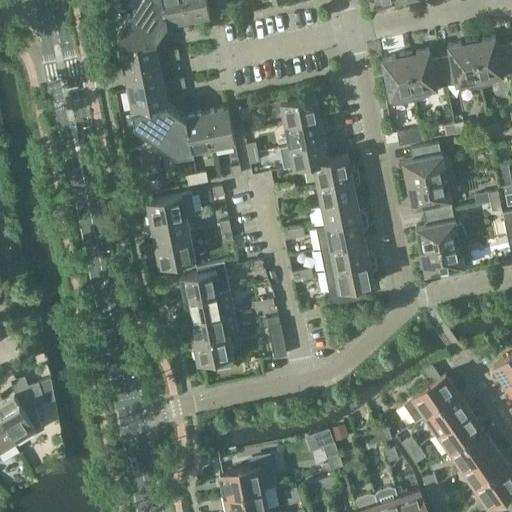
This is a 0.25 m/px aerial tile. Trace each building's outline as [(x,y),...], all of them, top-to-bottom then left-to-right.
[(137,0),(131,10),(161,30),(166,22),(161,0),(137,0)] [(184,0),(161,0),(166,22),(188,17),(184,0)] [(207,0),(184,0),(188,17),(210,13),(207,0)] [(117,32),(120,45),(155,38),(161,30),(131,10),(117,32)] [(495,34),(471,38),(481,86),(485,84),(490,83),(494,81),(498,79),(497,74),(503,73),(503,72),(511,70),(506,42),(497,44),(495,34)] [(120,45),(124,68),(159,60),(155,38),(120,45)] [(450,53),(440,55),(446,84),(456,82),(461,81),(462,86),(467,86),(471,87),(476,86),(481,86),(471,38),(448,43),(450,53)] [(429,47),(405,52),(415,99),(419,98),(424,96),(428,94),(432,92),(431,87),(437,86),(437,85),(446,84),(440,55),(431,57),(429,47)] [(169,50),(170,59),(179,57),(177,48),(169,50)] [(415,99),(405,52),(382,56),(390,96),(395,94),(396,99),(401,100),(406,100),(410,99),(415,99)] [(126,77),(128,87),(163,80),(162,69),(159,60),(124,68),(126,77)] [(174,78),(176,87),(185,85),(183,76),(174,78)] [(128,87),(132,109),(168,102),(163,80),(128,87)] [(280,100),(285,122),(320,115),(315,93),(280,100)] [(135,123),(156,138),(176,108),(168,102),(132,109),(135,123)] [(228,105),(205,109),(213,145),(235,140),(228,105)] [(239,108),(241,118),(250,116),(249,106),(239,108)] [(176,108),(156,138),(178,152),(191,149),(184,114),(176,108)] [(205,109),(184,114),(191,149),(213,145),(205,109)] [(285,122),(289,143),(324,136),(320,115),(285,122)] [(463,120),(454,122),(456,131),(465,129),(463,120)] [(456,131),(454,122),(445,123),(447,133),(456,131)] [(498,122),(488,125),(491,134),(500,132),(498,122)] [(397,131),(399,142),(425,137),(422,125),(397,131)] [(491,134),(488,125),(479,127),(481,136),(491,134)] [(294,166),(313,162),(313,161),(329,157),(328,156),(324,136),(289,143),(294,166)] [(246,142),(248,152),(257,150),(255,141),(246,142)] [(407,182),(454,173),(453,168),(452,164),(450,159),(447,155),(443,156),(442,151),(441,151),(439,141),(410,146),(412,157),(402,159),(407,182)] [(257,150),(248,152),(250,161),(259,159),(257,150)] [(313,162),(317,182),(358,174),(357,168),(353,166),(351,166),(348,152),(328,156),(329,157),(313,161),(313,162)] [(132,172),(140,178),(146,171),(138,164),(132,172)] [(231,165),(232,174),(241,172),(239,164),(231,165)] [(205,170),(196,172),(198,181),(207,179),(205,170)] [(198,181),(196,172),(187,174),(189,183),(198,181)] [(454,173),(407,182),(412,206),(422,204),(423,213),(452,207),(450,197),(451,197),(450,192),(454,191),(455,187),(455,182),(455,177),(454,173)] [(317,182),(321,203),(356,196),(354,183),(357,183),(359,179),(360,179),(358,174),(317,182)] [(149,181),(151,190),(160,188),(158,180),(149,181)] [(294,182),(285,184),(286,192),(295,191),(294,182)] [(213,186),(215,195),(223,193),(222,184),(213,186)] [(286,192),(285,184),(276,186),(277,194),(286,192)] [(488,190),(490,200),(500,198),(498,189),(488,190)] [(151,221),(186,214),(196,212),(191,190),(182,192),(146,199),(151,221)] [(321,203),(326,224),(367,216),(366,210),(365,210),(362,208),(359,209),(356,196),(321,203)] [(500,198),(490,200),(492,209),(501,207),(500,198)] [(452,207),(423,213),(425,223),(416,225),(420,248),(467,239),(466,234),(465,230),(463,225),(460,221),(456,222),(455,218),(454,218),(452,207)] [(151,221),(155,242),(190,235),(186,214),(151,221)] [(316,226),(320,248),(365,238),(362,225),(365,225),(368,221),(367,216),(326,224),(316,226)] [(220,220),(222,229),(230,227),(228,218),(220,220)] [(302,225),(293,226),(295,235),(304,233),(302,225)] [(295,235),(293,226),(284,228),(286,237),(295,235)] [(230,227),(222,229),(223,238),(232,236),(230,227)] [(190,235),(155,242),(160,265),(195,258),(190,235)] [(320,248),(324,269),(375,258),(374,253),(370,250),(368,251),(365,238),(320,248)] [(467,239),(420,248),(425,272),(464,264),(463,258),(468,257),(468,253),(468,248),(468,243),(467,239)] [(180,274),(185,296),(230,287),(224,258),(196,264),(197,271),(180,274)] [(252,260),(254,269),(263,267),(261,258),(252,260)] [(375,258),(324,269),(328,289),(331,303),(361,297),(358,285),(374,282),(371,268),(374,267),(376,264),(377,264),(375,258)] [(311,267),(302,269),(303,277),(312,275),(311,267)] [(303,277),(302,269),(293,270),(294,279),(303,277)] [(185,296),(189,318),(234,309),(230,287),(185,296)] [(272,297),(263,298),(265,307),(274,305),(272,297)] [(265,307),(263,298),(255,300),(256,309),(265,307)] [(189,318),(193,339),(228,332),(238,330),(234,309),(189,318)] [(268,316),(266,317),(261,318),(262,321),(263,325),(268,324),(280,322),(278,314),(268,316)] [(268,324),(274,355),(286,353),(280,322),(268,324)] [(228,332),(193,339),(198,361),(212,358),(214,367),(233,363),(232,354),(233,354),(228,332)] [(511,351),(493,364),(506,383),(511,379),(511,351)] [(415,420),(425,413),(458,390),(445,372),(402,401),(415,420)] [(0,416),(13,438),(30,428),(31,429),(41,424),(34,404),(45,401),(38,380),(28,384),(27,381),(26,381),(27,383),(2,398),(0,395),(0,416)] [(425,413),(437,431),(470,408),(458,390),(425,413)] [(437,431),(450,449),(483,426),(470,408),(437,431)] [(0,446),(13,438),(0,416),(0,446)] [(388,424),(376,428),(380,440),(392,436),(388,424)] [(450,449),(462,466),(495,444),(483,426),(450,449)] [(380,440),(376,428),(364,432),(368,444),(380,440)] [(339,431),(332,433),(335,439),(349,435),(347,429),(339,431)] [(401,441),(408,451),(418,444),(411,434),(401,441)] [(382,448),(386,460),(399,456),(395,444),(382,448)] [(418,444),(408,451),(415,461),(425,454),(418,444)] [(462,466),(474,484),(507,461),(495,444),(462,466)] [(342,464),(338,452),(327,456),(331,468),(342,464)] [(511,468),(507,461),(474,484),(487,503),(511,485),(511,468)] [(220,471),(224,494),(263,486),(259,464),(220,471)] [(335,472),(324,476),(327,488),(339,484),(335,472)] [(422,476),(426,487),(438,483),(434,472),(422,476)] [(327,488),(324,476),(312,480),(316,492),(327,488)] [(438,483),(426,487),(429,499),(441,495),(438,483)] [(376,491),(374,492),(380,511),(403,511),(398,494),(395,485),(393,486),(390,485),(388,485),(381,488),(377,490),(376,491)] [(224,494),(227,511),(242,511),(268,507),(263,486),(224,494)] [(285,491),(289,503),(301,499),(297,487),(285,491)] [(427,511),(419,487),(398,494),(403,511),(427,511)] [(354,498),(357,508),(358,511),(380,511),(374,492),(373,492),(370,492),(368,492),(363,494),(360,494),(358,496),(356,498),(354,498)]
